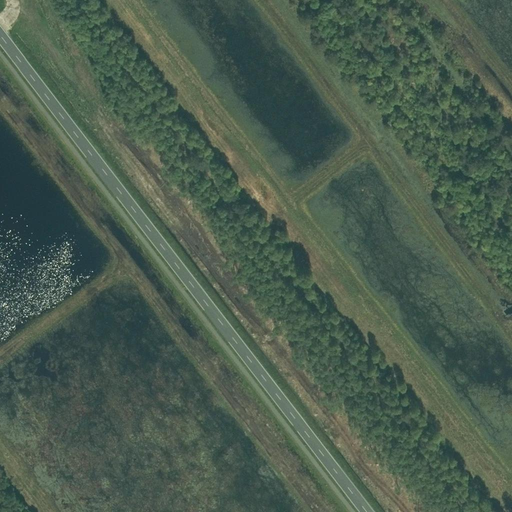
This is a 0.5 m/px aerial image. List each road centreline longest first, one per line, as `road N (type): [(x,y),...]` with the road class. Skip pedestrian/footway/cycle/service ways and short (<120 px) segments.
road 1 (track): [(119,0),(511,495)]
road 2 (tertiary): [(373,511),(0,35)]
road 3 (track): [(266,0),(511,323)]
road 4 (track): [(435,0),(511,96)]
